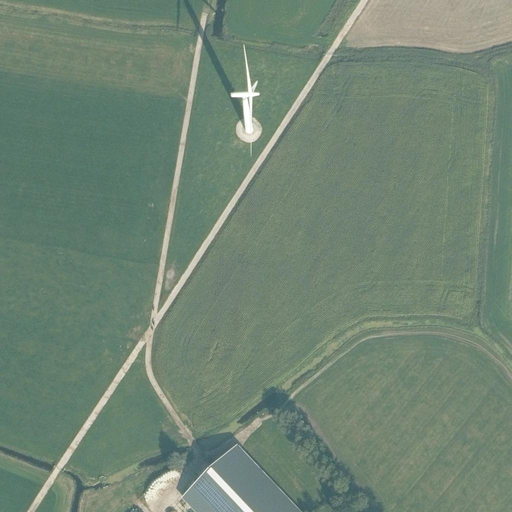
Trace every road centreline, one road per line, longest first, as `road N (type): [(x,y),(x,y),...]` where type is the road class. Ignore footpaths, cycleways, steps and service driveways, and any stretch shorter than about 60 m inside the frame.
road 1 (track): [(32,511),(365,0)]
road 2 (track): [(204,464),(155,388),(148,355),(204,16)]
